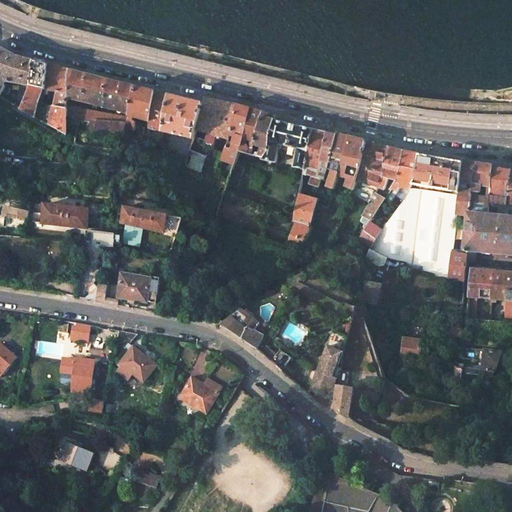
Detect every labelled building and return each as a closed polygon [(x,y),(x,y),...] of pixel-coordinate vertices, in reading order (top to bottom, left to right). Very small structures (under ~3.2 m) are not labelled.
[(0,48),(0,96),(5,87),(6,82),(22,84),(33,86),(36,61),(21,58),(0,48)] [(36,61),(33,86),(45,90),(46,89),(49,65),(36,61)] [(49,65),(46,89),(50,91),(58,93),(68,97),(68,96),(70,71),(49,65)] [(70,71),(68,96),(117,108),(131,111),(137,87),(70,71)] [(22,84),(13,105),(20,109),(33,86),(22,84)] [(20,109),(20,110),(28,115),(34,118),(38,103),(43,93),(45,90),(33,86),(20,109)] [(131,111),(130,116),(135,117),(148,121),(151,122),(154,92),(137,87),(131,111)] [(151,122),(150,129),(164,132),(171,96),(154,92),(151,122)] [(58,93),(49,125),(59,131),(67,135),(67,120),(68,110),(67,110),(67,106),(68,102),(68,97),(58,93)] [(171,96),(164,132),(194,140),(196,137),(198,130),(205,104),(204,104),(171,96)] [(230,135),(239,105),(207,96),(206,99),(204,104),(205,104),(198,130),(209,134),(207,141),(205,147),(214,149),(217,139),(221,140),(222,137),(229,139),(230,135)] [(222,161),(235,164),(238,158),(240,152),(241,150),(252,109),(239,105),(230,135),(229,139),(226,152),(222,161)] [(68,110),(67,120),(81,121),(94,121),(127,125),(130,118),(115,115),(74,108),(67,106),(67,110),(68,110)] [(117,108),(115,115),(130,118),(130,116),(131,111),(117,108)] [(252,155),(264,113),(252,109),(241,150),(240,152),(252,155)] [(272,137),(276,121),(277,121),(278,117),(264,113),(252,155),(265,159),(269,151),(272,137)] [(127,125),(122,136),(129,137),(130,132),(133,124),(135,117),(130,116),(130,118),(127,125)] [(133,124),(130,132),(150,135),(150,129),(151,122),(148,121),(146,127),(133,124)] [(265,159),(264,160),(277,163),(280,149),(282,150),(284,154),(293,156),(296,153),(298,153),(295,167),(306,170),(314,131),(277,121),(276,121),(272,137),(269,151),(265,159)] [(306,170),(305,174),(314,176),(319,178),(325,154),(329,134),(314,131),(306,170)] [(329,134),(325,154),(319,178),(323,179),(326,180),(329,171),(338,136),(337,136),(329,134)] [(338,136),(329,171),(335,173),(331,189),(335,190),(339,176),(345,161),(350,138),(338,134),(337,136),(338,136)] [(191,147),(189,151),(202,155),(205,147),(207,141),(196,137),(194,140),(191,147)] [(217,139),(214,149),(226,152),(229,139),(222,137),(221,140),(217,139)] [(345,161),(339,176),(350,179),(347,188),(354,190),(357,182),(362,166),(368,142),(350,138),(345,161)] [(362,166),(357,182),(361,183),(362,181),(379,187),(383,178),(389,148),(368,142),(362,166)] [(383,178),(379,187),(383,189),(385,190),(391,180),(398,182),(401,176),(402,169),(404,152),(389,148),(383,178)] [(189,151),(186,161),(203,164),(205,156),(202,155),(189,151)] [(401,176),(398,182),(392,190),(397,191),(408,195),(412,190),(418,181),(421,155),(404,152),(402,169),(401,176)] [(464,163),(421,155),(418,181),(412,190),(459,197),(460,197),(464,163)] [(477,163),(464,162),(464,163),(460,197),(459,202),(458,215),(470,217),(474,183),(477,163)] [(477,163),(474,183),(470,217),(488,218),(494,166),(477,163)] [(235,164),(228,183),(237,187),(245,168),(235,164)] [(508,219),(511,178),(511,168),(494,166),(488,218),(508,219)] [(314,176),(312,184),(320,188),(323,179),(319,178),(314,176)] [(386,199),(371,221),(369,223),(382,230),(386,224),(387,224),(399,210),(390,204),(397,191),(392,190),(388,196),(386,199)] [(459,197),(412,190),(404,203),(399,210),(387,224),(386,224),(382,230),(370,248),(391,259),(409,263),(450,271),(452,253),(455,238),(458,215),(459,202),(460,197),(459,197)] [(404,203),(408,195),(397,191),(390,204),(399,210),(404,203)] [(369,205),(363,216),(371,221),(386,199),(383,197),(379,195),(376,193),(369,205)] [(300,195),(294,222),(295,222),(310,226),(314,216),(317,205),(319,200),(300,195)] [(45,203),(42,223),(88,230),(91,209),(45,203)] [(123,221),(122,223),(127,225),(144,228),(165,233),(177,235),(183,219),(180,218),(125,207),(125,209),(123,221)] [(119,214),(117,220),(123,221),(125,209),(122,208),(120,215),(119,214)] [(488,218),(470,217),(468,240),(467,251),(477,253),(511,256),(511,219),(508,219),(488,218)] [(295,222),(285,246),(301,252),(314,229),(310,226),(295,222)] [(367,227),(358,240),(370,248),(382,230),(369,223),(367,227)] [(144,228),(127,225),(123,243),(139,247),(144,228)] [(391,259),(370,248),(364,257),(368,265),(387,273),(391,259)] [(477,253),(467,251),(467,255),(467,261),(476,262),(477,253)] [(467,255),(452,253),(450,271),(449,279),(465,280),(467,261),(467,255)] [(450,271),(409,263),(406,268),(419,272),(434,276),(433,277),(449,279),(450,271)] [(511,272),(471,269),(470,284),(466,319),(475,320),(477,298),(506,301),(503,323),(511,323),(511,272)] [(123,274),(118,297),(147,302),(152,279),(123,274)] [(152,279),(147,302),(157,303),(161,281),(152,279)] [(382,284),(366,282),(360,303),(376,305),(377,304),(382,284)] [(98,293),(97,301),(117,304),(117,302),(106,299),(108,286),(100,285),(98,293)] [(85,299),(96,302),(99,286),(85,299)] [(242,309),(220,324),(223,326),(254,347),(260,341),(263,337),(255,330),(259,323),(245,312),(242,309)] [(86,343),(90,325),(77,323),(76,327),(73,326),(69,339),(86,343)] [(421,341),(403,338),(403,355),(407,356),(407,358),(420,361),(421,341)] [(0,377),(17,358),(1,344),(0,344),(0,377)] [(258,350),(279,369),(281,371),(290,359),(278,350),(274,355),(261,346),(258,350)] [(328,346),(309,391),(325,398),(334,402),(339,385),(340,373),(341,367),(343,352),(328,346)] [(157,365),(134,347),(119,366),(121,368),(119,371),(128,379),(133,373),(144,382),(157,365)] [(503,352),(485,350),(482,370),(495,372),(503,352)] [(95,361),(77,359),(77,361),(65,360),(63,375),(74,377),(72,393),(75,393),(82,394),(90,395),(92,384),(92,380),(94,368),(95,364),(95,361)] [(482,370),(464,367),(462,377),(491,383),(495,372),(482,370)] [(349,374),(340,373),(339,385),(334,402),(333,408),(342,414),(349,417),(350,412),(350,410),(354,389),(347,388),(349,374)] [(193,378),(181,397),(206,413),(217,395),(204,387),(205,385),(193,378)] [(209,380),(205,385),(204,387),(217,395),(222,388),(209,380)] [(325,398),(323,406),(331,411),(333,408),(334,402),(325,398)] [(102,410),(89,408),(88,414),(101,417),(102,410)] [(70,446),(64,444),(62,450),(58,459),(64,462),(80,469),(87,472),(95,453),(85,449),(81,448),(78,446),(75,445),(72,444),(70,446)] [(183,479),(189,469),(175,465),(172,472),(178,475),(177,477),(183,479)] [(80,469),(78,474),(81,475),(84,476),(84,475),(89,477),(92,469),(89,468),(87,472),(80,469)] [(141,484),(134,482),(133,485),(157,490),(159,482),(161,472),(144,469),(142,479),(141,484)] [(323,511),(332,474),(322,470),(310,511),(323,511)] [(347,511),(348,510),(354,511),(401,511),(393,502),(389,499),(332,474),(323,511),(347,511)] [(84,476),(81,475),(78,481),(96,488),(99,481),(89,477),(84,475),(84,476)] [(101,483),(94,495),(102,499),(108,487),(101,483)]
